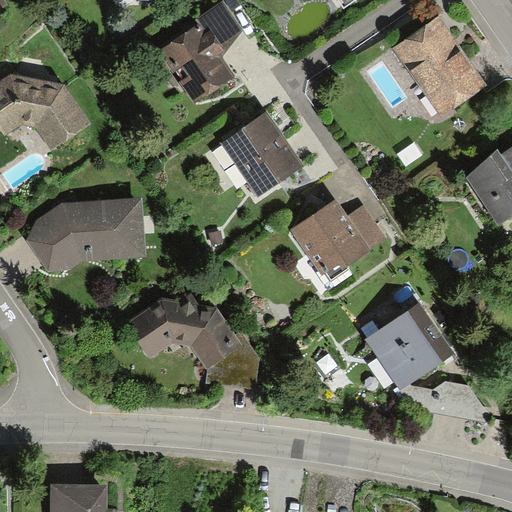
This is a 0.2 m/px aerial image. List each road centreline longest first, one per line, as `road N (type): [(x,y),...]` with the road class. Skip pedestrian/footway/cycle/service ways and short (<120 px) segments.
road 1 (residential): [(511,486),(342,446),(212,430),(39,423)]
road 2 (residential): [(39,423),(37,371),(0,307)]
